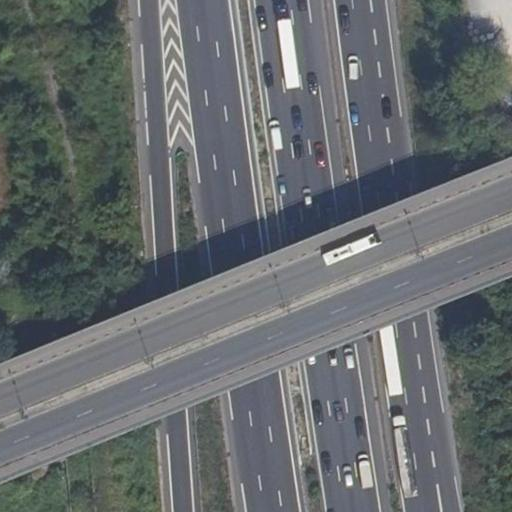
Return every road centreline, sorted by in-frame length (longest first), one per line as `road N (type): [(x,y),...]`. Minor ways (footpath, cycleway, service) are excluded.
road 1 (secondary): [(511,197),(0,415)]
road 2 (secondary): [(0,464),(511,252)]
road 3 (motorway): [(354,511),(282,0)]
road 4 (motorway): [(204,0),(271,511)]
road 5 (motorway): [(421,511),(357,0)]
road 6 (motorway): [(148,0),(185,511)]
